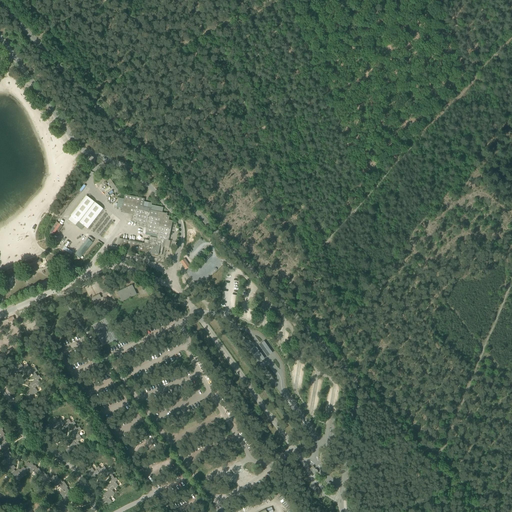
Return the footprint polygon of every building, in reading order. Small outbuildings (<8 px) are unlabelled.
[(149,259),(160,261),(164,259),(166,248),(168,249),(170,241),(169,241),(173,221),(169,220),(170,216),(167,216),(167,214),(162,213),(163,208),(151,205),(152,203),(144,202),(145,199),(125,195),(124,199),(118,198),(116,208),(122,209),(121,211),(133,213),(132,221),(140,223),(139,226),(147,228),(145,235),(157,237),(157,238),(150,237),(149,241),(145,240),(144,244),(122,239),(121,247),(150,253),(149,259)] [(70,216),(87,229),(103,209),(86,196),(70,216)] [(71,238),(67,242),(65,241),(63,243),(72,251),(74,248),(69,244),(73,240),(71,238)] [(83,244),(88,249),(93,243),(87,238),(83,244)] [(79,249),(74,256),(80,260),(85,252),(79,249)] [(25,266),(27,270),(32,268),(34,272),(38,270),(35,262),(25,266)] [(118,292),(122,301),(136,294),(132,286),(118,292)] [(263,343),(261,344),(269,355),(271,354),(263,343)] [(255,348),(253,350),(261,361),(263,359),(255,348)] [(24,371),(27,375),(31,373),(28,369),(29,368),(27,364),(23,367),(21,364),(18,366),(19,368),(22,372),(24,371)] [(21,373),(22,372),(19,368),(17,369),(15,366),(11,369),(12,370),(9,373),(11,376),(15,373),(17,376),(19,375),(17,373),(20,372),(21,373)] [(32,378),(33,380),(37,376),(35,373),(37,371),(35,367),(31,370),(30,367),(29,368),(28,369),(31,373),(27,375),(27,376),(28,375),(29,377),(32,374),(34,377),(32,378)] [(34,381),(30,384),(32,386),(36,384),(38,386),(41,384),(39,380),(41,379),(39,375),(37,376),(33,380),(34,381)] [(31,389),(27,391),(29,395),(33,392),(35,394),(38,392),(35,388),(38,386),(36,384),(32,386),(30,384),(31,386),(30,387),(31,389)] [(29,395),(27,391),(26,392),(27,393),(26,393),(28,397),(23,400),(25,403),(29,400),(31,402),(35,400),(32,396),(35,394),(33,392),(29,395)] [(62,426),(62,427),(66,424),(65,422),(63,423),(60,419),(56,422),(58,424),(54,427),(56,430),(62,426)] [(70,428),(74,425),(76,424),(74,421),(71,423),(68,419),(65,422),(66,424),(62,427),(64,430),(69,427),(70,428)] [(54,431),(56,430),(54,427),(58,424),(56,422),(54,423),(52,420),(49,423),(49,424),(45,427),(47,430),(51,427),(54,431)] [(77,429),(74,425),(70,428),(71,429),(72,428),(74,431),(71,433),(72,435),(74,433),(76,437),(79,435),(78,433),(82,431),(79,427),(77,429)] [(74,440),(73,440),(76,445),(79,444),(78,442),(82,439),(79,435),(76,437),(74,433),(72,435),(71,435),(74,440)] [(76,445),(73,440),(71,442),(72,443),(70,445),(69,443),(67,444),(69,447),(65,450),(67,453),(71,450),(73,453),(76,450),(74,447),(76,445)] [(5,455),(7,458),(10,456),(9,455),(11,454),(8,450),(9,449),(7,445),(8,444),(6,442),(3,444),(1,445),(3,448),(0,450),(0,451),(4,457),(5,455)] [(10,470),(12,473),(15,471),(14,469),(16,468),(13,464),(14,463),(11,460),(12,459),(10,456),(7,458),(5,460),(7,463),(4,465),(8,471),(10,470)] [(36,475),(38,473),(41,471),(39,468),(38,469),(35,465),(34,466),(31,462),(29,463),(29,462),(26,464),(28,467),(25,469),(24,467),(23,468),(26,473),(28,471),(30,474),(33,472),(36,475)] [(98,476),(100,474),(100,473),(106,469),(104,466),(100,469),(99,466),(96,468),(97,470),(95,471),(92,468),(90,469),(95,475),(97,474),(98,476)] [(26,473),(23,468),(20,470),(19,469),(15,471),(12,473),(15,478),(18,476),(21,479),(27,475),(26,473)] [(95,475),(90,469),(88,470),(90,473),(85,476),(87,478),(92,475),(94,478),(96,477),(95,475)] [(109,477),(112,481),(114,479),(112,475),(115,473),(112,470),(108,472),(106,469),(100,473),(100,474),(101,473),(104,478),(105,477),(106,479),(109,477)] [(48,484),(51,481),(52,481),(50,478),(47,474),(46,475),(43,471),(42,472),(41,471),(38,473),(40,476),(38,477),(42,483),(46,481),(48,484)] [(59,485),(60,487),(65,483),(64,481),(63,482),(60,478),(59,479),(56,475),(55,476),(54,475),(50,478),(52,481),(51,481),(55,487),(59,485)] [(106,488),(107,490),(110,487),(112,490),(118,486),(116,482),(118,481),(116,478),(114,479),(112,481),(110,482),(111,483),(107,486),(107,487),(106,488)] [(60,493),(64,499),(67,502),(70,499),(70,498),(71,496),(68,492),(69,492),(67,488),(68,487),(65,483),(60,487),(63,491),(60,493)] [(103,497),(104,499),(108,496),(109,498),(115,494),(112,490),(110,487),(107,490),(108,491),(104,494),(105,496),(103,497)] [(108,496),(104,499),(105,499),(101,502),(103,504),(107,502),(108,505),(112,502),(109,498),(108,496)] [(64,511),(65,511),(69,511),(71,510),(68,506),(69,505),(67,502),(64,499),(60,502),(62,505),(59,507),(62,511),(64,511)]
